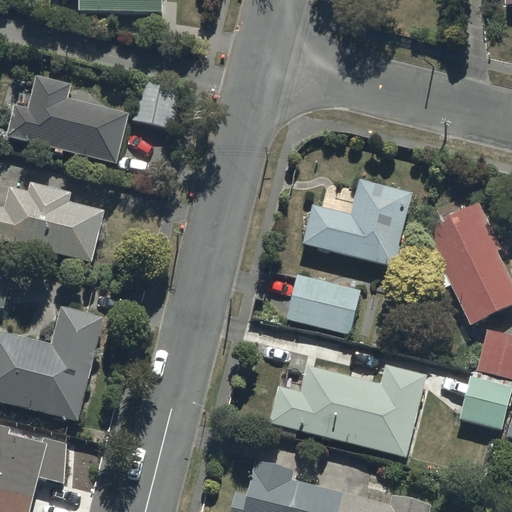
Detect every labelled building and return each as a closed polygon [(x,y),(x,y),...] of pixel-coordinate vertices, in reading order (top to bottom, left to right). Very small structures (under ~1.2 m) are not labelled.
[(162,0),(82,0),(82,9),(162,12),(162,0)] [(15,105),(7,139),(118,166),(131,114),(70,99),(74,84),(37,75),(29,109),(15,105)] [(142,83),(134,121),(172,129),(180,91),(142,83)] [(395,267),(412,193),(358,180),(350,213),(312,204),(303,246),(395,267)] [(0,207),(0,240),(92,263),(105,212),(72,204),(74,193),(32,182),(30,191),(12,187),(7,209),(0,207)] [(477,200),(423,228),(471,326),(511,305),(511,283),(497,253),(502,251),(477,200)] [(0,257),(0,309),(4,310),(16,261),(0,257)] [(352,334),(361,290),(296,275),(286,319),(352,334)] [(0,330),(0,401),(81,422),(107,318),(64,307),(54,344),(0,330)] [(511,335),(484,330),(476,371),(511,378),(511,335)] [(406,457),(426,375),(384,365),(380,384),(308,367),(302,393),(277,387),(268,423),(406,457)] [(511,395),(511,388),(470,379),(461,420),(504,429),(511,395)] [(0,424),(0,511),(34,511),(41,479),(67,484),(67,444),(44,438),(43,444),(12,436),(14,428),(0,424)] [(238,494),(233,511),(429,511),(432,505),(393,495),(391,505),(294,481),(297,471),(255,460),(246,496),(238,494)]
